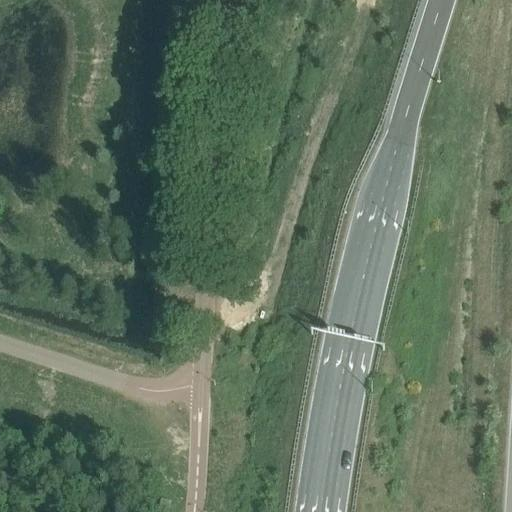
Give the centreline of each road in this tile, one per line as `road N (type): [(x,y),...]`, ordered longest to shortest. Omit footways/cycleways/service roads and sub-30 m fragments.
road 1 (unclassified): [(0,342),(155,391),(201,382),(216,0)]
road 2 (trunk): [(444,0),(346,325),(315,511)]
